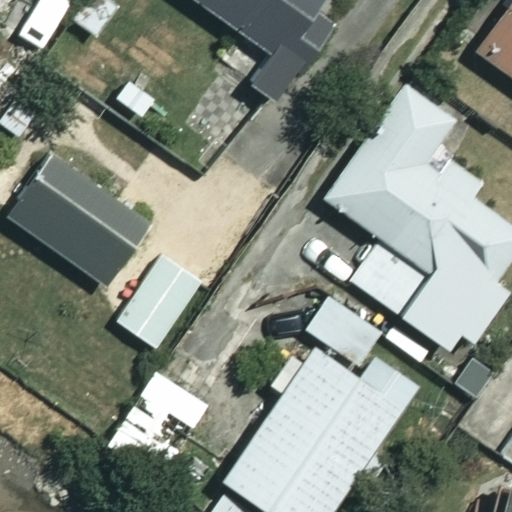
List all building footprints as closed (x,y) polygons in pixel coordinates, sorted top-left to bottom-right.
[(204,0),(274,50),(252,81),(274,96),(342,0),(204,0)] [(511,5),(481,50),(511,71),(511,5)] [(353,277),(457,351),(506,283),(497,277),(511,255),(511,222),(436,168),(469,123),(410,81),(328,195),(383,235),(353,277)] [(152,221),(58,149),(10,212),(104,284),(152,221)] [(204,284),(165,255),(118,318),(156,347),(204,284)] [(318,338),(361,367),(387,329),(330,291),(304,328),(318,338)] [(361,367),(318,338),(306,357),(291,348),(267,385),(281,394),(220,485),(260,511),(333,511),(409,399),(361,367)] [(211,403),(159,368),(109,443),(161,478),(211,403)]
